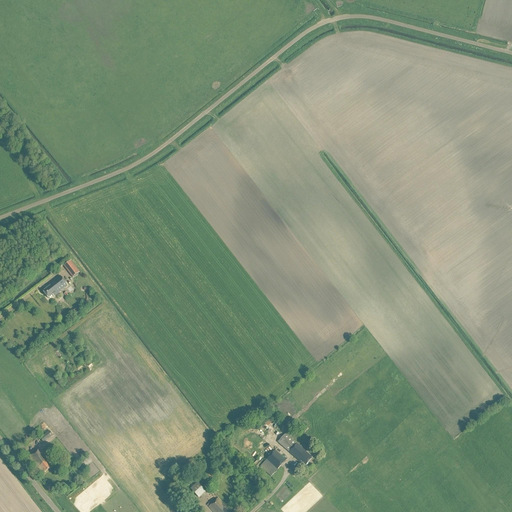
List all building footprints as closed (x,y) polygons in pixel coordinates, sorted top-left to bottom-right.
[(64,266),(73,278),(80,273),(71,261),(64,266)] [(68,286),(60,276),(49,285),(50,286),(43,292),(48,299),(53,295),(54,297),(62,291),(64,289),(68,286)] [(40,438),(44,443),(53,436),(49,431),(40,438)] [(313,458),(285,435),(278,444),(300,462),(301,462),(306,466),(313,458)] [(53,467),(40,449),(29,458),(42,474),(43,472),(44,474),(53,467)] [(271,477),(286,461),(280,455),(282,453),(278,449),(260,467),(271,477)] [(89,457),(78,466),(81,470),(92,461),(89,457)] [(198,482),(190,489),(195,494),(199,498),(200,497),(206,492),(198,482)] [(229,511),(218,499),(210,506),(209,504),(207,506),(212,511),(229,511)]
